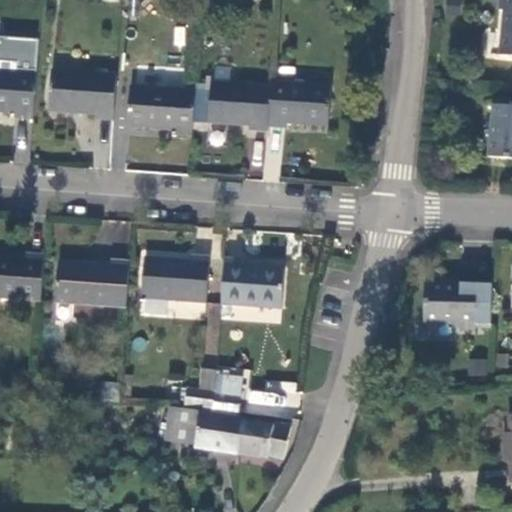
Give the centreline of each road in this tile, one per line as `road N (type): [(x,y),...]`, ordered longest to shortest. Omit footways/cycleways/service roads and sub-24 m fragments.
road 1 (residential): [(386,217),(0,184)]
road 2 (residential): [(284,511),(307,478),(357,341),(386,217)]
road 3 (residential): [(386,217),(397,171),(409,0)]
road 4 (residential): [(386,217),(511,223)]
